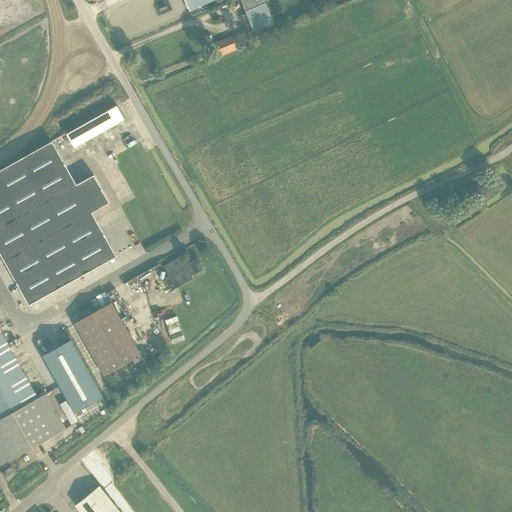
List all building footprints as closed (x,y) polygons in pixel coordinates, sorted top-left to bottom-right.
[(184,0),(190,11),(214,0),(184,0)] [(240,0),(254,31),(257,37),(265,34),(262,28),(274,23),(265,1),(265,0),(240,0)] [(221,56),(238,49),(233,37),(216,45),(221,56)] [(66,134),(74,148),(125,119),(117,105),(66,134)] [(52,141),(0,170),(0,253),(29,305),(116,256),(92,212),(109,202),(94,175),(77,185),(52,141)] [(186,265),(181,257),(164,266),(169,276),(165,278),(168,284),(172,282),(175,288),(193,278),(191,276),(200,271),(194,260),(186,265)] [(135,362),(143,358),(111,303),(75,323),(104,376),(133,358),(135,362)] [(0,445),(8,461),(58,433),(0,329),(0,445)] [(70,340),(42,355),(75,413),(102,397),(103,397),(71,339),(70,340)] [(148,479),(148,480),(145,482),(144,482),(135,490),(145,502),(168,484),(158,472),(148,479)] [(79,511),(120,511),(100,486),(75,506),(79,511)]
